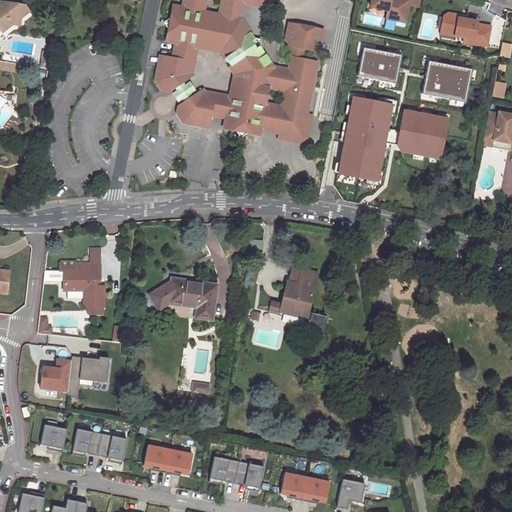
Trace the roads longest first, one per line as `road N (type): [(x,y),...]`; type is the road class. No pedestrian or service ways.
road 1 (tertiary): [(114,210),(232,198),(354,215),(511,259)]
road 2 (residential): [(250,511),(9,464)]
road 3 (tertiary): [(114,210),(153,0)]
road 4 (residential): [(9,464),(5,377),(13,329)]
road 5 (residential): [(13,329),(31,310),(41,216)]
